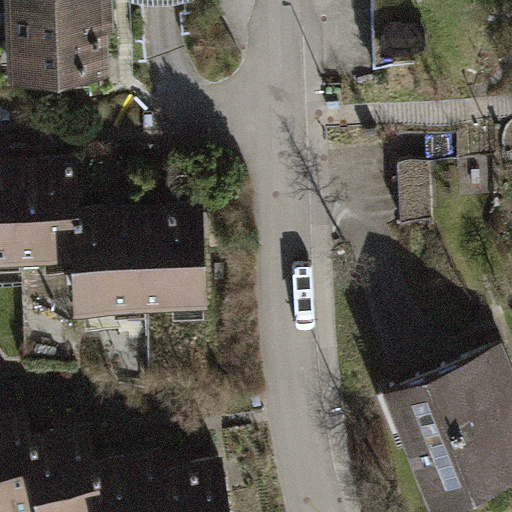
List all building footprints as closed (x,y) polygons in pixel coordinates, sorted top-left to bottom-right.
[(431,0),(373,0),(376,63),(434,60),(431,0)] [(102,2),(15,6),(18,75),(106,71),(102,2)] [(18,259),(81,258),(79,193),(78,152),(15,153),(18,259)] [(0,259),(18,259),(15,153),(0,153),(0,259)] [(465,161),(398,162),(399,218),(466,218),(465,161)] [(145,297),(207,296),(204,190),(142,191),(145,297)] [(82,299),(145,297),(142,191),(79,193),(81,258),(82,299)] [(386,369),(434,494),(511,463),(511,348),(503,325),(386,369)] [(26,397),(0,401),(0,492),(41,486),(30,419),(26,397)] [(87,408),(30,419),(41,486),(45,511),(75,511),(104,507),(93,443),(87,408)] [(159,431),(93,443),(104,507),(104,511),(173,511),(162,449),(159,431)] [(233,511),(220,438),(162,449),(173,511),(233,511)]
